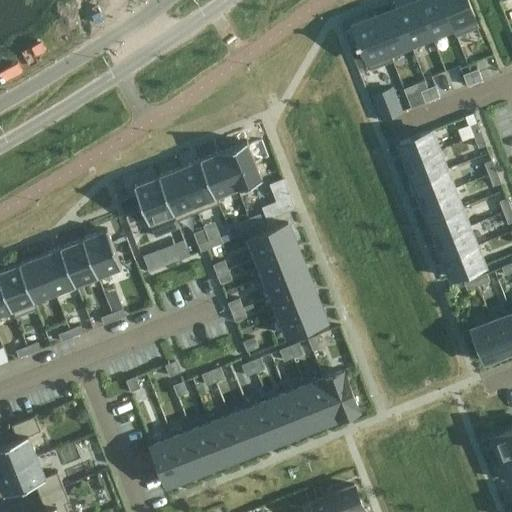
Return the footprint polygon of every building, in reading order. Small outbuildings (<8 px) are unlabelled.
[(442,0),(424,0),(419,2),(433,38),(452,30),(454,30),(442,0)] [(442,0),(454,30),(452,30),(455,36),(478,27),(467,0),(442,0)] [(419,2),(397,11),(411,46),(433,38),(419,2)] [(397,11),(376,19),(390,54),(391,54),(411,46),(397,11)] [(354,28),(350,29),(356,45),(360,44),(370,69),(393,60),(391,54),(390,54),(376,19),(355,27),(353,22),(352,23),(354,28)] [(478,69),(470,72),(474,83),(482,80),(478,69)] [(470,72),(463,74),(467,86),(474,83),(470,72)] [(435,85),(428,88),(432,99),(439,96),(435,85)] [(376,102),(372,104),(378,120),(400,112),(391,88),(373,94),(376,102)] [(428,88),(420,91),(424,102),(432,99),(428,88)] [(477,122),(469,125),(474,136),(481,133),(477,122)] [(430,130),(399,142),(407,162),(438,150),(430,130)] [(481,133),(474,136),(478,147),(486,144),(481,133)] [(246,140),(222,150),(237,187),(237,188),(261,178),(246,140)] [(201,158),(216,196),(216,195),(236,188),(237,187),(222,150),(201,158)] [(438,150),(407,163),(415,182),(446,169),(438,150)] [(201,158),(180,166),(197,212),(218,204),(219,203),(216,195),(216,196),(201,158)] [(492,160),(484,163),(488,174),(496,171),(492,160)] [(180,166),(158,175),(173,212),(172,213),(175,220),(197,212),(180,166)] [(446,169),(415,182),(422,201),(453,188),(446,169)] [(496,171),(488,174),(493,186),(501,182),(496,171)] [(158,175),(134,185),(149,222),(172,213),(173,212),(158,175)] [(453,188),(422,201),(429,220),(460,207),(453,188)] [(507,198),(499,201),(503,212),(511,209),(507,198)] [(460,207),(429,220),(437,239),(468,226),(460,207)] [(259,213),(249,218),(252,225),(262,221),(259,213)] [(249,218),(238,222),(241,229),(252,225),(249,218)] [(257,258),(296,243),(288,222),(249,237),(257,258)] [(468,226),(437,239),(444,258),(475,245),(468,226)] [(107,228),(82,238),(97,276),(121,266),(107,228)] [(219,236),(208,240),(211,247),(222,243),(219,236)] [(61,246),(76,284),(97,276),(82,238),(61,247),(61,246)] [(208,240),(198,244),(200,251),(202,251),(211,247),(208,240)] [(296,243),(257,258),(265,277),(303,262),(296,243)] [(475,245),(444,258),(452,278),(483,265),(475,245)] [(61,246),(40,255),(55,292),(76,284),(61,246)] [(187,248),(176,253),(179,260),(190,256),(187,248)] [(40,255),(19,263),(33,301),(34,300),(55,292),(40,255)] [(224,260),(213,264),(217,273),(228,269),(224,260)] [(303,262),(265,277),(272,296),(310,281),(303,262)] [(511,262),(502,267),(505,274),(511,271),(511,262)] [(19,263),(0,270),(0,278),(12,309),(11,309),(14,317),(37,308),(34,300),(33,301),(19,263)] [(228,269),(217,273),(220,283),(231,278),(228,269)] [(486,273),(475,277),(478,284),(489,280),(486,273)] [(475,277),(464,281),(467,289),(478,284),(475,277)] [(0,313),(11,309),(12,309),(0,278),(0,313)] [(280,315),(318,300),(310,281),(272,296),(280,315)] [(239,298),(228,302),(231,311),(243,307),(239,298)] [(318,300),(280,315),(287,335),(326,320),(318,300)] [(243,307),(231,311),(235,321),(246,316),(243,307)] [(122,308),(111,313),(114,320),(125,316),(122,308)] [(111,313),(101,317),(104,324),(114,320),(111,313)] [(511,315),(511,313),(492,321),(504,352),(511,348),(511,315)] [(492,321),(472,328),(484,359),(504,352),(492,321)] [(80,325),(69,329),(72,337),(83,332),(80,325)] [(69,329),(58,333),(61,341),(72,337),(69,329)] [(317,335),(308,338),(312,350),(322,346),(317,335)] [(254,337),(243,341),(247,351),(258,346),(254,337)] [(37,342),(27,346),(29,353),(40,349),(37,342)] [(289,346),(293,357),(303,353),(298,342),(289,346)] [(27,346),(16,350),(19,357),(29,353),(27,346)] [(280,349),(284,361),(293,357),(289,346),(280,349)] [(260,357),(251,361),(255,372),(265,368),(260,357)] [(175,361),(165,365),(169,376),(179,372),(175,361)] [(251,361),(241,364),(246,376),(255,372),(251,361)] [(211,370),(215,381),(224,377),(220,366),(211,370)] [(201,374),(206,385),(215,381),(211,370),(201,374)] [(338,417),(358,409),(343,370),(323,378),(338,417)] [(135,376),(126,380),(130,391),(140,387),(135,376)] [(319,424),(338,417),(323,378),(304,386),(319,424)] [(182,381),(173,385),(177,396),(187,392),(182,381)] [(304,386),(285,393),(300,431),(319,424),(304,386)] [(281,439),(300,431),(285,393),(266,400),(281,439)] [(262,446),(281,439),(266,400),(247,408),(262,446)] [(243,454),(262,446),(247,408),(228,415),(243,454)] [(17,438),(0,444),(0,470),(37,456),(28,435),(41,430),(35,415),(11,425),(17,438)] [(224,461),(243,454),(228,415),(209,423),(224,461)] [(205,469),(224,461),(209,423),(190,430),(205,469)] [(511,428),(493,436),(501,458),(511,454),(511,428)] [(186,476),(205,469),(190,430),(171,438),(186,476)] [(166,484),(186,476),(171,438),(151,446),(166,484)] [(511,454),(501,458),(510,481),(511,479),(511,454)] [(37,456),(0,470),(0,482),(4,494),(34,482),(40,496),(63,486),(57,472),(45,476),(37,456)] [(354,484),(305,503),(308,511),(346,511),(361,506),(362,507),(363,507),(354,484)] [(45,509),(38,511),(68,511),(65,503),(69,501),(63,486),(40,496),(45,509)]
